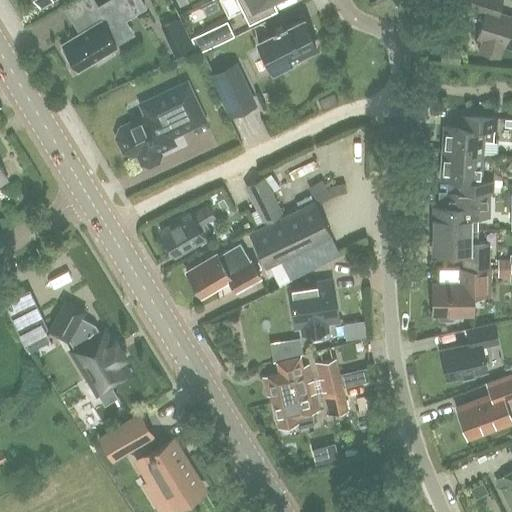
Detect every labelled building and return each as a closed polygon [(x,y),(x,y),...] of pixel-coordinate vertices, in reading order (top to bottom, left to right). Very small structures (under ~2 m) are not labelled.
[(115,46),(106,30),(145,7),(140,0),(107,0),(87,12),(94,24),(62,44),(64,47),(61,49),(70,64),(73,62),(77,69),(96,57),(98,61),(113,52),(111,48),(115,46)] [(236,0),(248,24),(271,12),(266,2),(269,0),(236,0)] [(481,36),(477,51),(500,58),(504,43),(511,46),(511,15),(497,11),(500,0),(470,0),(469,5),(485,10),(477,35),(481,36)] [(257,41),(273,73),(291,65),(289,61),(316,48),(302,19),(286,27),(285,25),(272,32),(273,33),(257,41)] [(232,25),(200,40),(208,56),(240,41),(232,25)] [(231,117),(255,105),(235,64),(211,75),(231,117)] [(128,122),(120,125),(116,135),(122,148),(132,152),(136,150),(141,161),(148,163),(157,159),(159,152),(158,149),(166,145),(170,135),(204,119),(186,80),(149,97),(150,98),(141,102),(147,116),(147,118),(134,124),(128,122)] [(322,107),(337,100),(332,90),(317,97),(322,107)] [(457,124),(445,123),(442,149),(480,152),(481,137),(491,138),(491,126),(496,127),(497,115),(469,113),(469,114),(458,113),(457,124)] [(253,127),(244,131),(254,153),(263,148),(253,127)] [(480,152),(442,149),(441,174),(454,175),(454,190),(463,190),(488,191),(492,191),(493,178),(478,177),(480,152)] [(263,224),(283,214),(264,176),(244,186),(263,224)] [(276,181),(284,208),(299,204),(291,177),(276,181)] [(471,227),(471,213),(488,213),(488,191),(463,190),(454,190),(446,190),(445,202),(432,202),(431,227),(471,227)] [(265,265),(330,233),(313,199),(249,232),(265,265)] [(214,215),(207,202),(187,213),(160,228),(174,253),(203,236),(197,225),(214,215)] [(463,265),(487,265),(488,240),(476,240),(476,227),(471,227),(431,227),(431,251),(463,251),(463,265)] [(261,274),(241,241),(217,255),(216,253),(186,270),(200,295),(228,278),(235,290),(261,274)] [(489,265),(487,265),(463,265),(459,265),(459,281),(432,281),(432,311),(437,311),(437,317),(440,321),(451,321),(454,318),(454,311),(472,312),(472,293),(489,294),(489,265)] [(310,281),(288,284),(294,325),(300,325),(301,335),(328,331),(326,320),(338,319),(333,288),(331,277),(310,281)] [(73,337),(78,346),(71,350),(96,393),(129,373),(120,358),(124,356),(115,341),(111,343),(103,331),(100,333),(95,324),(81,317),(84,311),(65,300),(48,330),(60,336),(63,331),(73,337)] [(44,330),(37,315),(15,326),(22,340),(44,330)] [(444,377),(486,368),(481,344),(498,341),(493,320),(465,326),(468,341),(438,347),(444,377)] [(345,341),(359,338),(356,321),(342,323),(345,341)] [(314,390),(304,352),(281,358),(284,369),(262,375),(267,393),(270,393),(272,400),(314,390)] [(322,389),(341,384),(335,356),(315,361),(319,378),(322,389)] [(356,367),(360,380),(368,378),(365,365),(356,367)] [(466,436),(511,420),(503,398),(511,394),(511,371),(486,381),(491,393),(456,405),(466,436)] [(341,384),(322,389),(327,412),(347,407),(341,384)] [(314,390),(272,400),(278,424),(297,419),(298,425),(314,421),(311,410),(318,408),(314,390)] [(116,457),(143,441),(150,436),(138,416),(131,421),(101,439),(105,447),(113,459),(116,457)] [(199,484),(173,440),(137,462),(149,481),(156,477),(171,501),(199,484)] [(511,511),(511,469),(495,478),(511,511)]
